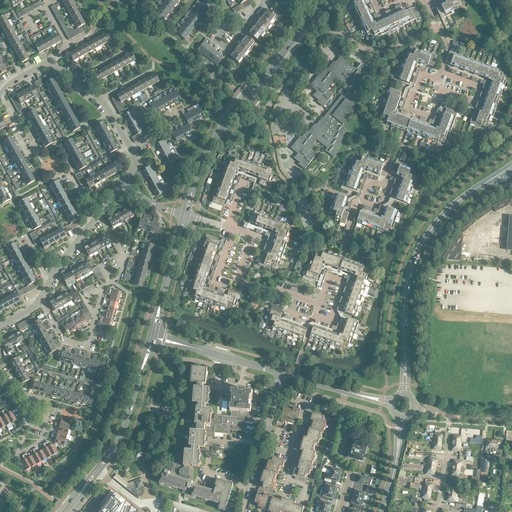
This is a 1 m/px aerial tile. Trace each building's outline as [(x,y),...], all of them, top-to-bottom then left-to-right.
[(174,7),(164,0),(163,0),(166,2),(163,5),(160,2),(159,3),(170,12),(174,7)] [(197,2),(208,11),(212,6),(204,0),(201,4),(198,1),(197,2)] [(376,38),(410,22),(411,24),(412,24),(411,22),(418,18),(419,19),(421,18),(415,7),(413,8),(412,7),(408,9),(409,10),(402,13),(402,12),(398,13),(399,15),(393,18),(392,16),(388,18),(389,19),(383,22),(382,21),(379,22),(379,24),(374,26),(372,22),(373,21),(371,18),(370,18),(367,12),(368,11),(367,8),(365,8),(362,1),(364,1),(363,0),(348,0),(365,34),(367,33),(369,39),(375,36),(376,38)] [(445,0),(447,2),(443,4),(442,5),(441,5),(439,6),(440,7),(437,9),(436,9),(440,17),(441,20),(456,13),(456,11),(462,8),(461,8),(459,2),(461,1),(459,0),(445,0)] [(208,11),(197,2),(197,3),(200,5),(198,8),(194,6),(193,7),(204,16),(208,11)] [(68,12),(75,8),(72,3),(65,7),(68,12)] [(170,12),(159,3),(159,4),(162,6),(160,9),(156,7),(155,8),(166,17),(170,12)] [(204,16),(193,7),(193,8),(196,10),(194,13),(190,11),(190,12),(201,21),(204,16)] [(75,8),(68,12),(71,18),(78,14),(75,8)] [(166,17),(155,8),(158,11),(156,14),(152,12),(151,13),(154,16),(155,16),(162,22),(166,17)] [(265,14),(274,21),(278,17),(280,19),(283,15),(275,10),(273,13),(269,10),(265,14)] [(201,21),(190,12),(189,12),(192,15),(190,18),(187,15),(186,17),(197,25),(201,21)] [(74,23),(81,19),(78,14),(71,18),(74,23)] [(274,21),(265,14),(262,18),(271,25),(274,21)] [(197,25),(186,17),(185,17),(188,20),(186,23),(183,20),(182,21),(193,30),(197,25)] [(271,25),(262,18),(259,22),(268,29),(271,25)] [(81,19),(74,23),(77,29),(79,28),(82,27),(85,25),(81,19)] [(193,30),(182,21),(181,22),(185,24),(182,27),(179,25),(178,26),(189,35),(193,30)] [(11,27),(8,22),(0,26),(3,31),(11,27)] [(268,29),(259,22),(256,26),(265,33),(268,29)] [(189,35),(178,26),(178,27),(181,29),(178,32),(175,30),(174,31),(177,34),(178,34),(185,40),(189,35)] [(265,33),(256,26),(252,30),(261,37),(265,33)] [(13,33),(11,27),(3,31),(6,37),(13,33)] [(261,37),(252,30),(249,34),(258,41),(261,37)] [(16,38),(13,33),(6,37),(9,42),(16,38)] [(102,36),(106,44),(111,41),(107,33),(102,36)] [(57,35),(51,38),(55,45),(61,42),(57,35)] [(106,44),(102,36),(96,39),(100,47),(106,44)] [(244,41),(253,48),(256,44),(247,37),(244,41)] [(19,44),(16,38),(9,42),(12,47),(19,44)] [(55,45),(51,38),(46,41),(50,48),(55,45)] [(100,47),(96,39),(91,42),(95,50),(100,47)] [(198,50),(203,54),(212,43),(211,42),(209,45),(206,43),(208,40),(207,39),(204,42),(204,43),(198,50)] [(50,48),(46,41),(40,44),(44,51),(50,48)] [(253,48),(244,41),(241,45),(249,52),(253,48)] [(331,41),(328,46),(329,47),(330,45),(336,50),(337,49),(342,53),(346,49),(343,46),(342,48),(336,43),(335,44),(331,41)] [(95,50),(91,42),(85,45),(89,53),(95,50)] [(213,44),(212,43),(203,54),(208,58),(217,47),(216,46),(213,49),(210,47),(213,44)] [(22,49),(19,44),(12,47),(15,53),(22,49)] [(44,51),(40,44),(35,47),(39,54),(44,51)] [(89,53),(85,45),(80,48),(84,56),(89,53)] [(249,52),(241,45),(237,49),(246,56),(249,52)] [(218,47),(217,47),(208,58),(213,61),(221,50),(218,53),(215,51),(218,47)] [(84,56),(80,48),(75,51),(79,59),(84,56)] [(15,53),(18,58),(25,54),(22,49),(15,53)] [(246,56),(237,49),(234,53),(243,60),(246,56)] [(432,67),(431,68),(433,69),(437,57),(416,49),(416,51),(410,49),(408,55),(406,54),(397,80),(407,84),(409,80),(410,81),(411,78),(410,77),(412,70),(414,71),(415,67),(414,67),(416,61),(421,63),(421,64),(424,66),(425,65),(432,67)] [(222,51),(221,50),(213,61),(217,65),(224,58),(220,55),(222,51)] [(79,59),(75,51),(69,54),(73,62),(79,59)] [(450,52),(446,64),(447,65),(448,64),(455,66),(454,67),(458,69),(458,67),(465,69),(464,71),(468,72),(468,71),(475,73),(474,75),(478,76),(479,74),(485,77),(485,78),(488,80),(489,78),(495,80),(493,86),(491,85),(490,89),(491,90),(489,96),(487,96),(486,99),(487,100),(485,107),(484,106),(482,110),(484,110),(482,115),(476,113),(477,112),(475,112),(470,124),(481,128),(482,126),(488,128),(490,122),(492,123),(507,81),(505,81),(507,75),(501,73),(502,71),(450,52)] [(243,60),(234,53),(231,57),(240,64),(243,60)] [(28,60),(25,54),(18,58),(21,64),(28,60)] [(126,57),(130,64),(135,61),(131,54),(126,57)] [(120,60),(124,67),(130,64),(126,57),(120,60)] [(337,126),(340,122),(343,125),(357,108),(349,102),(354,96),(353,95),(357,90),(356,88),(360,83),(358,81),(363,76),(362,75),(366,69),(359,63),(355,69),(341,58),(334,66),(333,64),(328,71),(326,70),(320,78),(318,77),(310,86),(316,90),(318,91),(314,97),(319,101),(318,103),(324,107),(333,96),(327,91),(333,84),(332,83),(336,78),(347,86),(343,90),(342,89),(338,93),(342,96),(325,117),(324,118),(323,117),(321,120),(322,120),(315,128),(314,127),(309,133),(307,132),(301,140),(299,139),(291,149),(297,153),(297,152),(299,153),(295,159),(300,163),(299,165),(305,170),(314,158),(308,153),(314,146),(313,145),(317,140),(327,148),(325,151),(333,158),(338,152),(337,150),(341,145),(340,144),(344,138),(342,136),(347,131),(340,126),(339,127),(337,126)] [(115,63),(119,70),(124,67),(120,60),(115,63)] [(109,66),(113,73),(119,70),(115,63),(109,66)] [(9,67),(8,66),(0,70),(0,75),(6,72),(5,70),(9,67)] [(104,69),(108,76),(113,73),(109,66),(104,69)] [(98,72),(102,79),(108,76),(104,69),(98,72)] [(102,79),(98,72),(93,75),(97,83),(102,79)] [(45,77),(39,81),(42,86),(44,85),(46,87),(47,87),(48,89),(56,85),(53,80),(52,80),(48,74),(44,76),(45,77)] [(149,78),(153,85),(159,82),(155,75),(149,78)] [(153,85),(149,78),(144,81),(148,88),(153,85)] [(148,88),(144,81),(138,84),(142,91),(148,88)] [(26,85),(33,98),(38,95),(33,86),(31,88),(28,84),(26,85)] [(142,91),(138,84),(133,87),(137,94),(142,91)] [(33,98),(26,85),(24,86),(26,90),(24,91),(29,100),(33,98)] [(51,95),(59,90),(56,85),(48,89),(51,95)] [(137,94),(133,87),(127,90),(131,97),(137,94)] [(17,90),(25,103),(29,100),(24,91),(22,93),(20,88),(17,90)] [(423,126),(423,124),(420,123),(419,125),(413,122),(413,121),(411,120),(409,120),(406,118),(403,118),(404,115),(407,116),(408,112),(403,111),(401,117),(399,116),(399,117),(393,115),(395,110),(397,111),(398,107),(396,106),(399,100),(400,100),(401,97),(400,96),(401,93),(390,89),(390,90),(381,115),(383,115),(381,121),(387,123),(386,125),(397,129),(402,131),(405,132),(407,133),(438,144),(438,142),(444,144),(446,138),(449,139),(458,113),(447,109),(446,112),(445,112),(443,116),(444,116),(442,122),(441,122),(439,126),(441,126),(439,132),(433,130),(434,128),(430,127),(429,128),(423,126)] [(18,95),(15,97),(17,99),(18,102),(20,104),(20,105),(25,103),(17,90),(15,91),(18,95)] [(55,100),(62,96),(59,90),(51,95),(55,100)] [(131,97),(127,90),(122,93),(126,100),(131,97)] [(169,92),(175,103),(181,100),(176,91),(172,94),(170,91),(169,92)] [(175,103),(169,92),(170,95),(167,96),(165,94),(164,94),(170,105),(175,103)] [(126,100),(122,93),(116,96),(118,99),(119,102),(120,103),(126,100)] [(170,105),(164,94),(163,95),(165,97),(161,99),(160,97),(159,97),(165,108),(170,105)] [(58,105),(65,101),(62,96),(55,100),(58,105)] [(165,108),(159,97),(158,98),(160,100),(156,102),(155,100),(154,100),(160,111),(165,108)] [(160,111),(154,100),(153,100),(155,103),(151,105),(150,102),(148,103),(150,106),(154,114),(160,111)] [(61,111),(68,107),(65,101),(58,105),(61,111)] [(68,107),(61,111),(64,116),(71,112),(68,107)] [(188,110),(187,110),(194,121),(199,118),(192,107),(192,108),(193,110),(190,112),(188,110)] [(193,107),(192,107),(199,118),(204,115),(199,107),(195,110),(193,107)] [(124,115),(127,121),(138,114),(137,114),(134,115),(133,112),(136,110),(135,109),(132,110),(132,111),(124,115)] [(188,124),(194,121),(187,110),(186,110),(188,113),(185,115),(183,112),(181,113),(183,116),(188,124)] [(30,121),(37,117),(34,111),(27,115),(30,121)] [(67,122),(74,118),(71,112),(64,116),(67,122)] [(138,115),(138,114),(127,121),(130,126),(141,119),(140,119),(137,121),(135,117),(138,115)] [(37,117),(30,121),(33,126),(40,122),(37,117)] [(70,127),(77,123),(74,118),(67,122),(70,127)] [(141,121),(141,119),(130,126),(132,131),(143,125),(143,124),(140,126),(138,122),(141,121)] [(40,122),(33,126),(36,132),(43,128),(40,122)] [(98,132),(105,128),(102,122),(95,126),(98,132)] [(77,123),(70,127),(73,133),(80,129),(77,123)] [(180,125),(182,128),(187,136),(192,133),(188,125),(184,127),(182,124),(180,125)] [(142,132),(143,132),(141,128),(144,126),(143,125),(132,131),(135,136),(137,135),(140,134),(142,132)] [(175,128),(177,131),(182,139),(187,136),(182,128),(179,130),(177,127),(175,128)] [(43,128),(36,132),(39,137),(46,133),(43,128)] [(105,128),(98,132),(101,137),(108,133),(105,128)] [(177,142),(182,139),(177,131),(173,133),(172,130),(170,131),(172,134),(177,142)] [(46,133),(39,137),(42,143),(53,136),(50,131),(46,133)] [(108,133),(101,137),(104,143),(111,139),(108,133)] [(53,136),(42,143),(45,148),(52,144),(56,142),(53,136)] [(3,142),(6,147),(13,143),(10,137),(3,142)] [(111,139),(104,143),(107,148),(114,144),(111,139)] [(67,149),(74,145),(71,140),(64,144),(67,149)] [(158,150),(169,144),(169,143),(166,145),(163,140),(155,145),(158,150)] [(6,147),(9,153),(16,148),(13,143),(6,147)] [(114,144),(107,148),(110,154),(117,150),(114,144)] [(161,155),(172,149),(172,148),(169,150),(167,147),(170,145),(169,144),(158,150),(161,155)] [(74,145),(67,149),(70,155),(77,151),(74,145)] [(9,153),(12,158),(19,154),(16,148),(9,153)] [(164,161),(175,154),(172,155),(170,152),(173,150),(172,149),(161,155),(164,161)] [(77,151),(70,155),(73,160),(80,156),(77,151)] [(272,178),(274,172),(268,170),(268,168),(258,164),(259,162),(254,160),(253,163),(238,157),(239,154),(235,153),(234,155),(229,153),(227,158),(225,157),(224,161),(222,165),(225,166),(214,197),(214,198),(211,205),(210,205),(209,208),(221,212),(222,210),(223,209),(225,206),(223,205),(225,201),(226,198),(227,199),(228,195),(227,194),(230,188),(231,188),(232,185),(231,185),(233,178),(234,178),(236,175),(235,174),(236,169),(242,171),(241,172),(245,173),(245,172),(252,175),(252,176),(256,177),(256,176),(262,178),(261,180),(260,179),(258,184),(258,185),(261,186),(262,187),(270,189),(273,179),(272,178)] [(12,158),(15,163),(22,159),(19,154),(12,158)] [(175,154),(164,161),(167,166),(175,161),(173,157),(176,155),(175,154)] [(80,156),(73,160),(76,166),(83,162),(80,156)] [(353,160),(346,181),(343,180),(341,185),(344,186),(355,191),(356,187),(358,187),(359,184),(358,183),(360,177),(361,177),(362,174),(361,173),(363,168),(369,170),(368,171),(372,172),(373,171),(379,173),(379,175),(380,175),(384,163),(364,156),(363,158),(357,156),(355,161),(353,160)] [(15,163),(18,169),(25,165),(22,159),(15,163)] [(83,162),(76,166),(79,171),(84,168),(86,167),(83,162)] [(118,163),(115,164),(113,162),(111,164),(112,166),(116,173),(122,170),(118,163)] [(396,162),(392,173),(396,174),(395,176),(399,177),(399,175),(405,177),(403,183),(401,183),(400,186),(401,187),(399,194),(398,193),(396,197),(398,197),(397,200),(407,204),(417,178),(415,178),(417,172),(411,170),(412,168),(396,162)] [(142,171),(145,176),(156,170),(156,169),(153,171),(151,168),(154,166),(153,164),(150,166),(142,171)] [(18,169),(21,174),(28,170),(25,165),(18,169)] [(111,176),(116,173),(112,166),(107,169),(111,176)] [(107,169),(101,172),(105,179),(111,176),(107,169)] [(21,174),(24,180),(31,176),(28,170),(21,174)] [(157,171),(156,170),(145,176),(148,181),(159,175),(156,176),(154,173),(157,171)] [(100,182),(105,179),(101,172),(99,174),(97,171),(94,173),(96,175),(100,182)] [(96,175),(90,178),(94,186),(100,182),(96,175)] [(160,176),(159,175),(148,181),(151,186),(162,180),(159,181),(157,178),(160,176)] [(34,181),(31,176),(24,180),(27,185),(34,181)] [(89,189),(94,186),(90,178),(88,180),(86,177),(83,179),(85,181),(86,184),(89,189)] [(163,182),(162,180),(151,186),(154,191),(165,185),(162,186),(160,183),(163,182)] [(53,191),(60,187),(57,181),(50,186),(53,191)] [(166,187),(165,185),(154,191),(157,197),(165,192),(163,188),(166,187)] [(56,197),(63,192),(60,187),(53,191),(56,197)] [(59,202),(66,198),(63,192),(56,197),(59,202)] [(10,200),(7,194),(0,198),(0,199),(3,204),(10,200)] [(346,198),(336,194),(330,210),(332,211),(330,217),(335,219),(335,221),(345,225),(350,212),(348,212),(348,213),(342,211),(344,205),(345,206),(346,202),(345,202),(346,198)] [(511,197),(506,200),(505,199),(492,205),(488,208),(488,207),(476,216),(472,219),(472,218),(461,228),(462,229),(458,232),(450,244),(450,245),(448,248),(447,248),(440,259),(443,260),(461,262),(463,235),(462,235),(465,232),(465,233),(476,223),(475,222),(479,220),(491,212),(491,211),(494,210),(495,212),(509,206),(509,205),(511,204),(511,206),(511,197)] [(62,207),(69,203),(66,198),(59,202),(62,207)] [(18,203),(22,209),(29,204),(26,199),(18,203)] [(65,213),(72,209),(69,203),(62,207),(65,213)] [(127,209),(125,210),(129,218),(134,216),(127,203),(124,204),(127,209)] [(29,204),(22,209),(25,214),(32,210),(29,204)] [(120,207),(118,208),(125,221),(129,218),(125,210),(123,211),(120,207)] [(118,213),(116,215),(121,223),(124,222),(125,223),(126,222),(125,221),(118,208),(116,209),(118,213)] [(391,227),(393,228),(399,212),(388,208),(387,212),(386,211),(384,215),(386,215),(384,221),(378,219),(379,218),(375,216),(374,217),(368,215),(368,214),(365,212),(364,214),(361,213),(357,224),(366,227),(376,231),(383,233),(383,231),(389,233),(391,227)] [(68,218),(75,214),(72,209),(65,213),(68,218)] [(32,210),(25,214),(28,219),(35,215),(32,210)] [(112,211),(109,213),(116,226),(121,223),(116,215),(114,216),(112,211)] [(285,223),(260,214),(261,212),(260,211),(259,214),(255,212),(250,224),(252,225),(252,224),(259,226),(259,227),(263,229),(263,227),(270,230),(269,231),(273,232),(273,231),(279,233),(277,239),(275,238),(274,242),(276,242),(273,249),(272,248),(270,252),(272,252),(270,258),(264,256),(265,254),(263,254),(258,266),(269,270),(270,267),(275,270),(277,264),(279,265),(290,233),(288,233),(291,227),(285,225),(285,223)] [(112,228),(116,226),(109,213),(107,214),(110,218),(107,219),(112,228)] [(78,220),(75,214),(68,218),(71,224),(72,223),(75,222),(78,220)] [(35,215),(28,219),(31,225),(38,221),(35,215)] [(137,229),(143,231),(147,216),(144,216),(143,220),(140,219),(137,229)] [(152,223),(150,222),(148,232),(152,233),(157,217),(156,219),(154,218),(152,223)] [(38,221),(31,225),(34,231),(41,226),(38,221)] [(66,236),(65,234),(62,229),(56,232),(61,239),(66,236)] [(101,238),(106,247),(111,244),(103,231),(101,233),(103,237),(101,238)] [(61,239),(56,232),(51,235),(55,242),(61,239)] [(55,242),(51,235),(46,238),(50,245),(55,242)] [(106,247),(101,238),(99,239),(97,235),(95,236),(102,249),(106,247)] [(93,243),(98,252),(102,249),(95,236),(92,237),(95,242),(93,243)] [(40,241),(41,243),(44,248),(50,245),(46,238),(40,241)] [(208,238),(206,242),(204,242),(204,243),(206,243),(190,288),(187,287),(186,291),(185,294),(195,298),(194,300),(212,306),(211,309),(214,310),(215,307),(225,311),(226,309),(232,311),(234,305),(236,306),(241,293),(242,293),(243,291),(231,287),(230,289),(228,289),(227,293),(228,294),(226,299),(221,297),(221,296),(218,295),(217,296),(210,294),(211,292),(207,291),(207,292),(201,290),(203,285),(204,285),(206,282),(204,281),(207,275),(208,275),(209,272),(208,271),(210,265),(212,265),(213,261),(212,261),(214,255),(215,255),(217,251),(215,251),(218,244),(219,245),(220,242),(208,238)] [(98,252),(93,243),(91,244),(88,240),(86,241),(93,254),(98,252)] [(89,256),(93,254),(86,241),(84,242),(86,247),(84,248),(89,256)] [(144,249),(152,252),(154,245),(146,243),(144,249)] [(7,248),(10,253),(17,249),(14,244),(7,248)] [(10,253),(13,259),(20,255),(17,249),(10,253)] [(152,252),(144,249),(142,255),(150,258),(152,252)] [(313,256),(308,271),(306,270),(305,271),(307,272),(306,277),(318,281),(319,279),(317,279),(320,273),(321,273),(322,269),(321,269),(323,263),(329,265),(328,266),(330,267),(337,270),(340,271),(342,271),(343,270),(349,272),(349,274),(352,275),(353,274),(358,275),(356,281),(355,281),(353,285),(355,285),(352,291),(351,291),(350,295),(351,295),(349,301),(348,301),(346,305),(347,305),(346,308),(345,312),(344,311),(343,313),(343,314),(355,318),(359,308),(370,277),(368,276),(370,270),(364,269),(365,266),(344,259),(341,258),(334,255),(324,251),(323,253),(317,251),(315,257),(313,256)] [(13,259),(16,264),(23,260),(20,255),(13,259)] [(150,258),(142,255),(141,261),(149,264),(150,258)] [(83,259),(81,261),(88,274),(93,271),(92,269),(88,262),(86,264),(83,259)] [(16,264),(19,269),(26,265),(23,260),(16,264)] [(81,266),(79,267),(84,276),(88,274),(81,261),(79,262),(81,266)] [(149,264),(141,261),(139,267),(147,270),(149,264)] [(75,264),(72,265),(80,278),(84,276),(79,267),(77,268),(75,264)] [(19,269),(22,275),(29,271),(26,265),(19,269)] [(72,271),(70,272),(75,281),(80,278),(72,265),(70,267),(72,271)] [(147,270),(139,267),(137,273),(145,275),(147,270)] [(66,269),(64,270),(71,283),(75,281),(70,272),(68,273),(66,269)] [(66,286),(71,283),(64,270),(62,271),(64,275),(62,277),(66,286)] [(22,275),(25,280),(32,276),(29,271),(22,275)] [(145,275),(137,273),(136,279),(144,281),(145,275)] [(30,285),(33,283),(35,282),(32,276),(25,280),(28,286),(30,285)] [(142,288),(144,281),(136,279),(134,285),(142,288)] [(62,290),(60,291),(67,304),(72,301),(67,292),(65,294),(62,290)] [(108,293),(108,294),(120,298),(122,292),(112,290),(111,294),(108,293)] [(60,296),(58,297),(63,306),(67,304),(60,291),(58,292),(60,296)] [(16,293),(11,296),(15,304),(20,300),(16,293)] [(54,294),(51,295),(59,308),(63,306),(58,297),(56,299),(54,294)] [(106,299),(106,300),(119,304),(120,298),(108,294),(107,295),(111,296),(109,300),(106,299)] [(54,311),(59,308),(51,295),(49,297),(51,301),(49,302),(54,311)] [(11,296),(5,299),(9,307),(15,304),(11,296)] [(0,302),(4,310),(9,307),(5,299),(0,302)] [(105,305),(104,306),(117,309),(119,304),(106,300),(106,301),(109,302),(108,306),(105,305)] [(305,330),(298,328),(299,327),(295,326),(295,327),(288,324),(289,323),(285,322),(284,323),(279,321),(280,319),(281,317),(282,314),(283,311),(284,309),(283,309),(284,308),(272,304),(271,306),(272,307),(272,308),(267,320),(269,321),(267,327),(273,329),(272,331),(303,342),(307,331),(308,330),(307,329),(305,329),(305,330)] [(103,310),(103,311),(115,315),(117,309),(104,306),(107,307),(106,311),(103,310)] [(102,316),(101,317),(114,321),(115,315),(103,311),(103,312),(105,313),(104,317),(102,316)] [(77,317),(74,319),(72,316),(71,317),(77,328),(83,326),(76,314),(76,315),(77,317)] [(83,314),(79,316),(77,314),(76,314),(83,326),(88,323),(87,320),(85,317),(84,315),(83,314)] [(44,317),(36,322),(33,323),(31,325),(33,329),(42,324),(41,322),(46,320),(44,317)] [(72,320),(68,322),(67,319),(66,320),(72,331),(77,328),(71,317),(72,320)] [(98,329),(102,330),(103,324),(106,325),(109,326),(112,326),(114,321),(101,317),(101,318),(104,319),(103,322),(100,321),(99,324),(100,324),(98,329)] [(62,326),(67,334),(72,331),(66,320),(65,320),(67,323),(63,325),(62,322),(60,323),(62,326)] [(314,327),(310,339),(341,350),(341,348),(347,350),(349,344),(351,345),(359,324),(347,320),(346,322),(347,322),(345,329),(344,328),(342,332),(343,332),(342,337),(336,336),(337,334),(333,333),(332,334),(326,332),(326,331),(323,329),(322,331),(316,328),(316,327),(314,326),(314,327)] [(43,326),(42,324),(33,329),(36,333),(49,326),(48,324),(43,326)] [(47,332),(46,331),(50,329),(49,326),(36,333),(38,337),(47,332)] [(14,329),(12,330),(19,343),(24,341),(19,332),(17,333),(14,329)] [(12,336),(10,337),(15,346),(19,343),(12,330),(10,331),(12,336)] [(48,335),(47,332),(38,337),(41,342),(54,335),(52,332),(48,335)] [(15,346),(10,337),(8,338),(6,334),(3,335),(11,348),(15,346)] [(1,342),(6,350),(8,353),(12,350),(11,348),(3,335),(1,336),(4,340),(1,342)] [(43,346),(52,341),(51,339),(55,337),(54,335),(41,342),(43,346)] [(52,341),(43,346),(45,351),(58,343),(57,341),(56,341),(53,343),(52,341)] [(57,350),(56,348),(60,346),(58,343),(45,351),(48,355),(57,350)] [(59,361),(64,363),(68,348),(65,348),(64,352),(62,352),(59,361)] [(74,355),(72,354),(69,364),(73,365),(78,351),(75,350),(74,355)] [(83,358),(81,357),(78,367),(83,368),(87,354),(84,353),(83,358)] [(10,362),(13,367),(20,363),(19,360),(21,359),(20,356),(10,362)] [(93,360),(90,360),(88,369),(92,371),(96,357),(94,356),(93,360)] [(102,363),(100,363),(97,372),(102,374),(105,364),(106,359),(103,358),(102,363)] [(20,363),(13,367),(16,372),(23,368),(22,366),(26,364),(24,361),(20,363)] [(19,378),(26,374),(25,372),(27,370),(26,367),(23,369),(23,368),(16,372),(19,378)] [(185,450),(184,466),(184,468),(182,468),(180,470),(179,472),(180,474),(181,476),(189,479),(189,480),(189,481),(169,475),(170,472),(166,471),(165,474),(165,475),(162,474),(159,483),(186,491),(184,497),(184,498),(191,500),(191,499),(192,496),(220,504),(219,510),(225,511),(233,485),(217,480),(215,487),(216,487),(216,489),(215,491),(194,485),(196,481),(192,480),(193,467),(199,467),(200,451),(198,451),(198,447),(205,448),(206,435),(210,436),(210,434),(214,435),(214,433),(228,434),(229,430),(244,431),(245,417),(249,417),(249,413),(251,413),(251,408),(252,397),(253,392),(246,392),(246,390),(238,389),(238,391),(232,391),(231,395),(232,396),(231,406),(230,406),(230,411),(232,411),(232,417),(223,417),(223,416),(215,415),(214,421),(211,421),(212,409),(205,408),(206,404),(208,405),(210,389),(203,388),(203,384),(206,384),(207,368),(192,367),(191,383),(197,384),(197,387),(194,387),(193,403),(199,404),(199,408),(197,408),(196,421),(182,419),(179,432),(190,435),(189,446),(192,447),(192,451),(185,450)] [(26,374),(19,378),(22,383),(29,379),(28,377),(30,376),(28,373),(26,374)] [(32,390),(39,392),(39,391),(41,384),(35,382),(32,390)] [(39,392),(45,393),(47,385),(41,384),(39,391),(39,392)] [(51,395),(57,397),(57,396),(59,389),(55,388),(56,385),(54,384),(53,387),(51,395)] [(45,393),(51,395),(53,387),(47,385),(45,393)] [(57,397),(63,399),(63,398),(66,387),(60,386),(59,389),(57,396),(57,397)] [(63,399),(69,400),(68,400),(71,392),(72,389),(66,387),(63,398),(63,399)] [(69,400),(75,402),(74,402),(77,394),(71,392),(68,400),(69,400)] [(81,404),(87,405),(86,405),(89,397),(85,396),(86,393),(84,393),(83,395),(81,403),(81,404)] [(75,402),(81,404),(81,403),(83,395),(77,394),(74,402),(75,402)] [(92,407),(95,399),(91,398),(92,395),(89,394),(89,397),(86,405),(87,405),(92,407)] [(301,421),(304,411),(294,408),(293,410),(284,407),(280,421),(292,424),(293,421),(297,422),(298,420),(301,421)] [(6,409),(4,410),(11,423),(16,420),(11,411),(8,413),(6,409)] [(86,409),(81,413),(86,417),(90,413),(86,409)] [(1,417),(6,426),(11,423),(4,410),(2,411),(4,416),(1,417)] [(323,434),(326,422),(323,421),(325,417),(312,413),(310,420),(313,421),(310,429),(309,429),(306,438),(304,437),(300,451),(302,451),(297,469),(295,468),(293,475),(296,476),(295,479),(305,482),(307,474),(310,475),(316,453),(313,452),(315,443),(318,444),(322,433),(323,434)] [(56,422),(55,425),(69,429),(71,423),(61,420),(60,424),(56,422)] [(59,428),(58,432),(67,434),(69,429),(55,425),(54,427),(59,428)] [(58,432),(57,435),(52,434),(52,436),(66,440),(67,434),(58,432)] [(433,441),(442,442),(442,434),(435,433),(434,439),(433,439),(433,441)] [(453,443),(461,444),(462,441),(460,441),(461,436),(453,435),(453,443)] [(64,446),(66,440),(52,436),(51,438),(55,440),(54,443),(64,446)] [(493,450),(494,441),(486,440),(485,448),(490,448),(490,452),(493,453),(493,450)] [(352,442),(347,457),(363,462),(367,447),(366,446),(367,445),(363,443),(363,445),(357,443),(358,442),(354,441),(353,442),(352,442)] [(441,450),(442,442),(433,441),(433,444),(434,444),(433,450),(441,450)] [(494,441),(493,450),(496,450),(496,449),(501,449),(502,442),(494,441)] [(53,444),(49,446),(47,442),(45,443),(52,456),(58,453),(53,444)] [(45,448),(42,450),(47,459),(52,456),(45,443),(43,444),(45,448)] [(461,444),(453,443),(452,451),(460,452),(460,446),(461,446),(461,444)] [(42,450),(39,452),(37,448),(35,449),(42,462),(47,459),(42,450)] [(31,456),(36,465),(42,462),(35,449),(33,450),(35,454),(31,456)] [(36,465),(31,456),(28,458),(26,454),(24,455),(31,468),(36,465)] [(22,456),(24,460),(21,462),(26,470),(31,468),(24,455),(22,456)] [(307,511),(308,507),(304,506),(304,507),(295,504),(295,502),(282,498),(281,501),(273,498),(273,497),(267,495),(269,490),(275,491),(277,484),(275,484),(277,475),(278,476),(281,467),(283,467),(285,460),(273,457),(272,461),(268,460),(265,471),(264,471),(261,482),(264,483),(262,488),(259,487),(255,502),(259,504),(258,507),(269,510),(269,511),(271,511),(281,511),(282,511),(307,511)] [(427,466),(435,467),(437,459),(429,458),(428,463),(427,463),(427,466)] [(454,460),(453,468),(465,470),(465,469),(464,469),(464,467),(461,467),(462,461),(454,460)] [(377,467),(371,465),(368,474),(375,475),(377,467)] [(422,465),(420,465),(413,465),(409,465),(405,465),(403,465),(402,465),(398,477),(404,477),(405,469),(422,469),(422,465)] [(435,467),(427,466),(426,468),(427,469),(426,474),(434,475),(435,467)] [(330,474),(340,477),(341,471),(341,470),(338,469),(337,470),(328,467),(328,470),(330,471),(330,474)] [(461,473),(464,474),(465,470),(453,468),(452,476),(459,477),(460,472),(461,472),(461,473)] [(473,470),(472,475),(471,482),(479,483),(480,470),(473,470)] [(324,481),(325,482),(331,483),(332,481),(338,482),(340,477),(330,474),(328,479),(325,478),(324,481)] [(136,494),(139,497),(142,493),(140,487),(142,486),(141,483),(143,482),(142,478),(128,484),(116,475),(113,479),(131,493),(132,491),(136,494)] [(358,483),(367,486),(369,486),(371,479),(359,476),(358,483)] [(325,490),(335,493),(336,488),(331,486),(331,483),(325,482),(325,485),(326,485),(325,490)] [(423,490),(431,492),(433,484),(425,483),(424,488),(423,488),(423,490)] [(450,485),(449,493),(457,495),(458,492),(457,492),(458,487),(450,485)] [(321,498),(327,500),(328,497),(333,499),(335,493),(325,490),(323,496),(322,496),(321,498)] [(354,497),(364,500),(365,496),(368,496),(368,494),(355,490),(354,497)] [(430,500),(431,492),(423,490),(422,493),(423,493),(422,499),(430,500)] [(137,511),(138,510),(115,492),(99,511),(137,511)] [(457,495),(449,493),(447,501),(455,503),(455,501),(456,502),(457,495)] [(357,508),(364,510),(365,507),(362,506),(364,500),(354,497),(352,503),(357,505),(357,508)] [(319,507),(330,510),(332,504),(326,503),(327,500),(321,498),(320,498),(319,501),(321,501),(319,507)]
